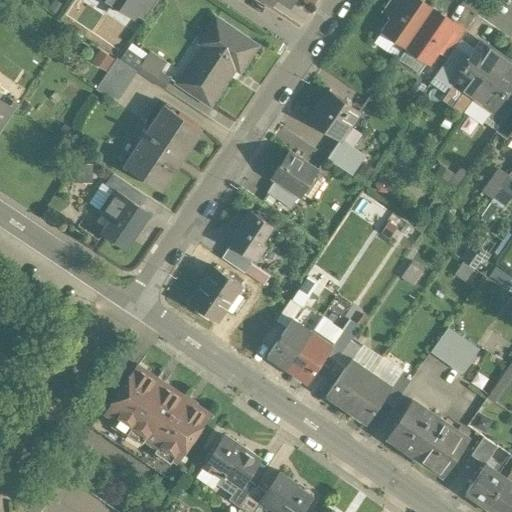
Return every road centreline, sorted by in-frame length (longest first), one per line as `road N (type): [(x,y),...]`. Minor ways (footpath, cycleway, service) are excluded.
road 1 (residential): [(435,511),(138,305)]
road 2 (residential): [(138,305),(308,48)]
road 3 (residential): [(138,305),(0,214)]
